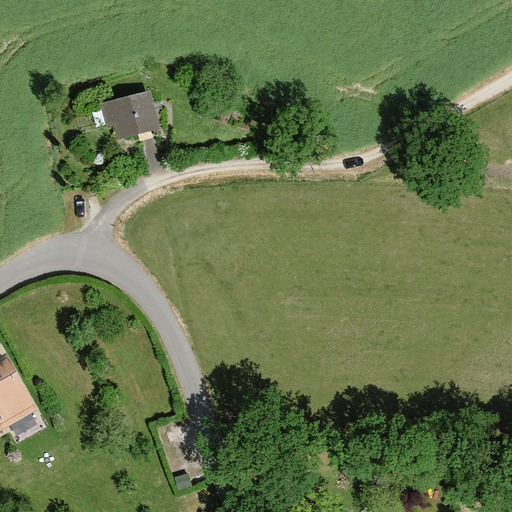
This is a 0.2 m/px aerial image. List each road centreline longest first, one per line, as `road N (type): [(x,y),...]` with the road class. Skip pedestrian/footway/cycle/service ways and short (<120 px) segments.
road 1 (track): [(173,174),(361,159),(511,76)]
road 2 (residential): [(90,252),(132,273),(181,346),(232,511)]
road 3 (residential): [(90,252),(114,204),(173,174)]
